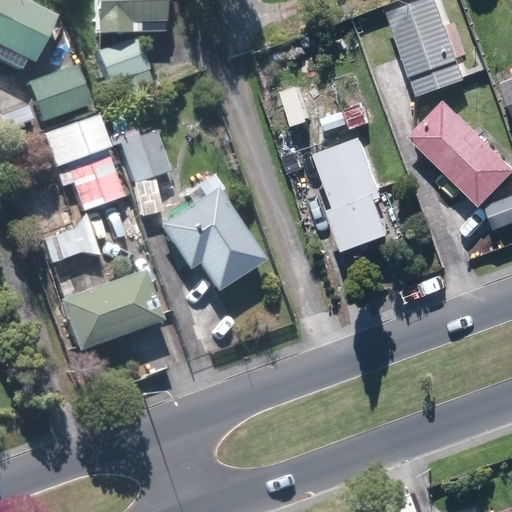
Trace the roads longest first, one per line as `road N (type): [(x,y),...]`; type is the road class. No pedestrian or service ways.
road 1 (secondary): [(162,424),(511,301)]
road 2 (secondary): [(511,401),(211,511)]
road 3 (unknown): [(64,432),(0,252)]
road 4 (secondary): [(0,480),(162,424)]
